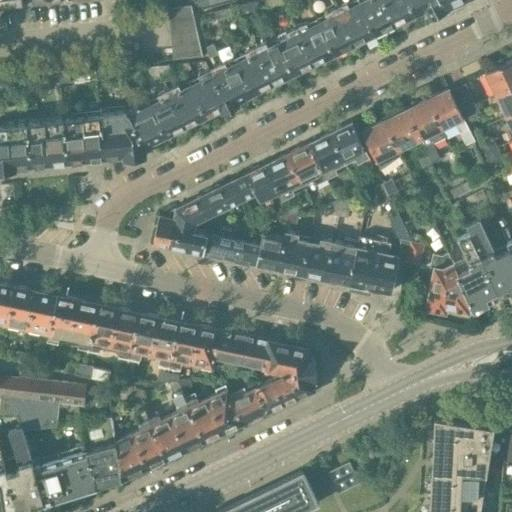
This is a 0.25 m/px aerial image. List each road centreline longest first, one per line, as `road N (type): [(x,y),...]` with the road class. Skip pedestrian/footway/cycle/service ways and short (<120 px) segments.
road 1 (residential): [(86,267),(133,193),(511,8)]
road 2 (residential): [(419,381),(384,347),(315,316),(86,267)]
road 3 (tertiary): [(138,511),(419,381)]
